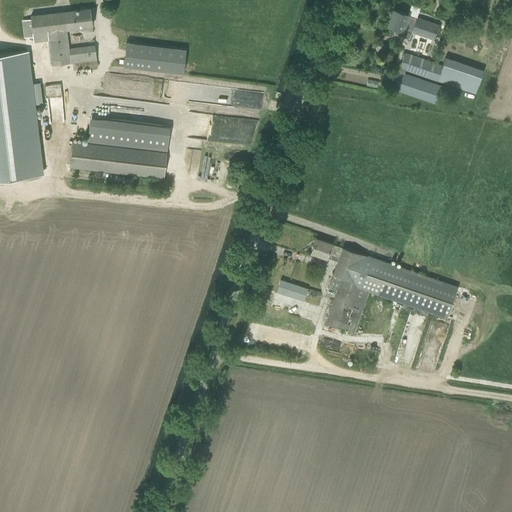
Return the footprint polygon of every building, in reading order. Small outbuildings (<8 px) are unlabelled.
[(77,26),(93,25),(91,9),(30,16),(31,19),(23,20),(25,37),(33,36),(33,41),(49,40),(52,65),(73,63),(74,70),(97,67),(96,60),(97,60),(95,46),(69,49),(66,30),(77,29),(77,26)] [(388,25),(395,28),(393,33),(409,39),(411,32),(433,39),(438,25),(416,17),(416,18),(408,15),(393,10),(388,25)] [(477,35),(470,33),(468,41),(475,43),(477,35)] [(123,67),(182,74),(185,49),(126,42),(123,67)] [(474,44),(466,42),(463,49),(472,52),(474,44)] [(0,54),(0,179),(42,174),(27,51),(0,54)] [(442,65),(405,52),(398,71),(405,74),(406,70),(475,93),(483,71),(445,57),(442,65)] [(445,87),(405,74),(398,71),(392,89),(439,104),(445,87)] [(193,103),(260,108),(261,92),(194,87),(193,103)] [(136,109),(138,101),(93,95),(91,106),(115,110),(115,107),(121,108),(121,104),(129,106),(129,108),(136,109)] [(195,137),(195,130),(191,130),(191,112),(186,111),(185,136),(195,137)] [(72,141),(69,167),(164,178),(167,152),(72,141)] [(331,243),(316,238),(311,253),(326,258),(327,258),(337,261),(333,274),(342,277),(326,324),(345,331),(360,289),(447,319),(458,288),(370,257),(342,247),(342,248),(331,244),(331,243)] [(308,288),(281,279),(276,291),(303,301),(308,288)]
